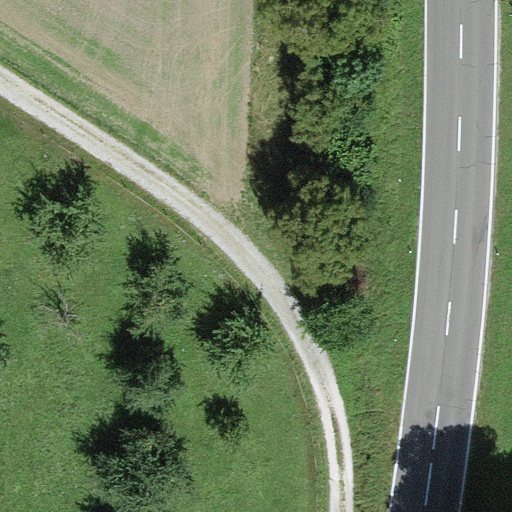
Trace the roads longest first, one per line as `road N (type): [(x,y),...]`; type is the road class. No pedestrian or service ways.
road 1 (track): [(0,74),(134,164),(267,275),(332,405),(341,511)]
road 2 (primary): [(462,0),(456,251),(426,511)]
